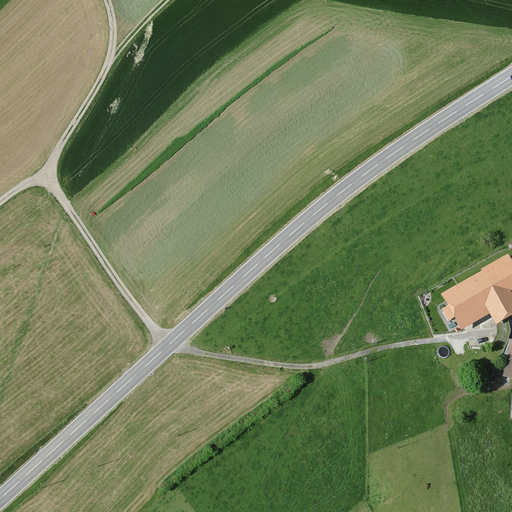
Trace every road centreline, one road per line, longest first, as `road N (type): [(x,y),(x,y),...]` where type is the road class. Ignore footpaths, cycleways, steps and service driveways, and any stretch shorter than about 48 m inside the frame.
road 1 (secondary): [(0,498),(300,224),(511,76)]
road 2 (track): [(511,333),(304,362),(169,343)]
road 3 (track): [(165,0),(109,60),(41,176),(0,208)]
road 4 (track): [(41,176),(169,343)]
